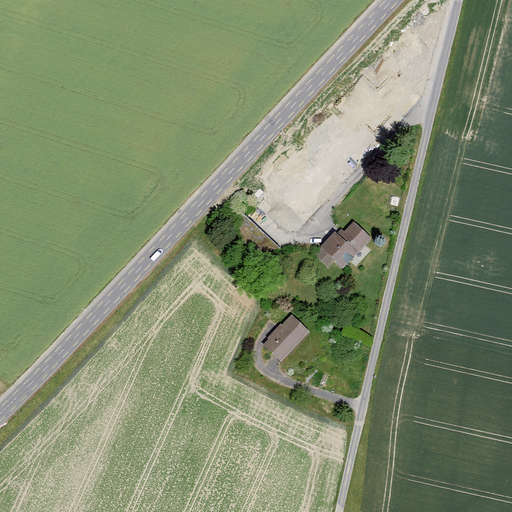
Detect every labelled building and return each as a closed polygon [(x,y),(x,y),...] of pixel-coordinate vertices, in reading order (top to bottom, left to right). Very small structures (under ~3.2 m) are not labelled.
[(435,53),(409,31),(375,69),(400,92),(435,53)] [(408,120),(376,91),(274,201),(306,231),(408,120)] [(282,252),(247,219),(235,232),(270,264),(282,252)] [(357,225),(348,234),(343,231),(316,260),(328,270),(335,264),(347,274),(374,243),(357,225)] [(295,319),(267,349),(285,366),(313,336),(295,319)]
